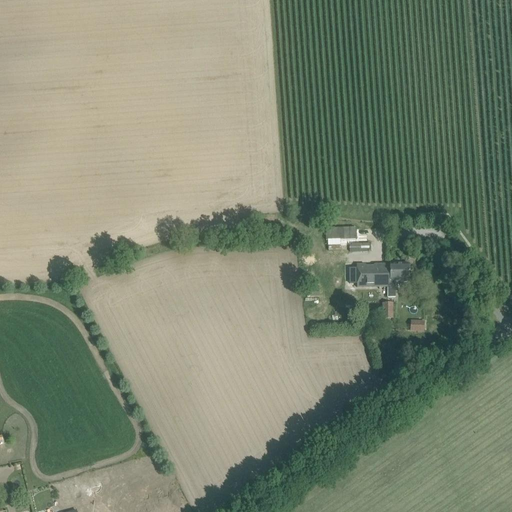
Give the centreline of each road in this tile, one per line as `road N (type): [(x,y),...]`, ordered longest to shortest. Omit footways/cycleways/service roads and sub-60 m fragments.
road 1 (unclassified): [(509,332),(255,511)]
road 2 (unclassified): [(509,332),(443,234),(416,234)]
road 3 (unknown): [(511,493),(416,397)]
